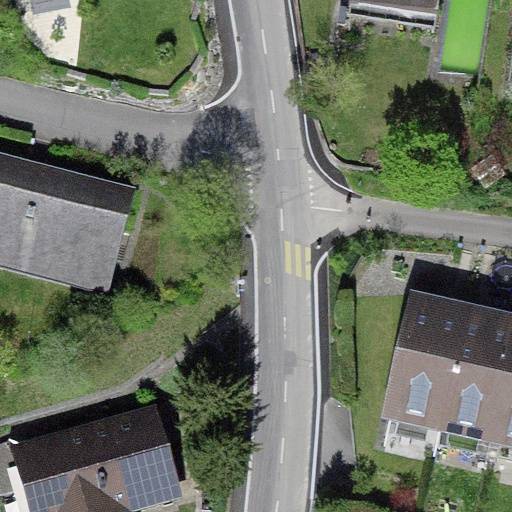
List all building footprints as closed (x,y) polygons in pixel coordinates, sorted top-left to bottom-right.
[(354,0),(437,12),(438,0),(354,0)] [(0,257),(105,285),(128,198),(42,176),(41,182),(23,177),(24,171),(0,164),(0,257)] [(440,428),(465,321),(413,309),(388,417),(440,428)] [(511,332),(465,321),(440,428),(491,440),(511,347),(511,332)] [(511,347),(491,440),(511,444),(511,347)] [(121,511),(170,498),(148,420),(23,455),(31,486),(22,488),(10,442),(0,446),(0,504),(2,511),(121,511)]
